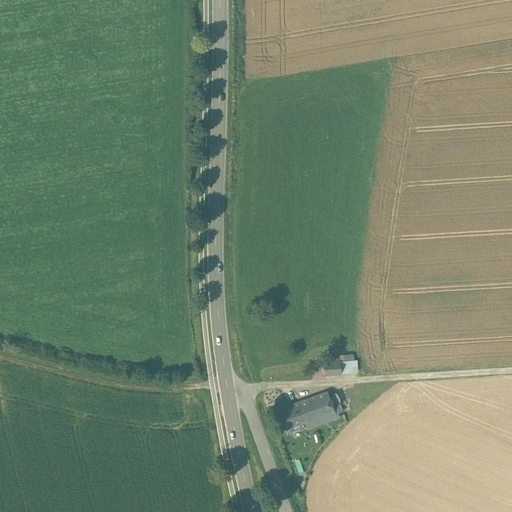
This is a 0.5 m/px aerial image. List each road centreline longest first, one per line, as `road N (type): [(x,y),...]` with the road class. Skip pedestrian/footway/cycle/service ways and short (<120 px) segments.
road 1 (secondary): [(227,385),(214,250),(219,0)]
road 2 (unclassified): [(227,385),(511,372)]
road 3 (track): [(227,385),(166,388),(0,350)]
road 4 (secondary): [(251,511),(227,385)]
